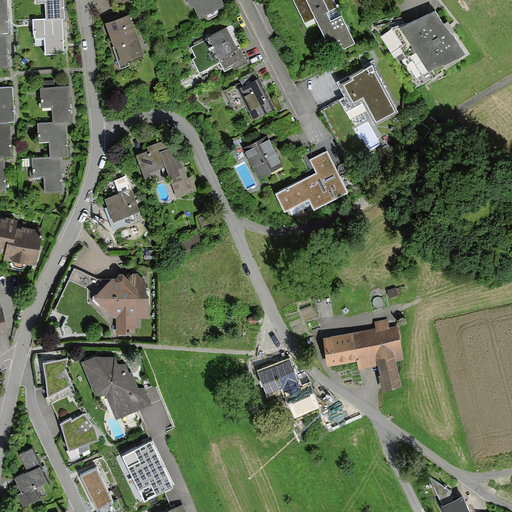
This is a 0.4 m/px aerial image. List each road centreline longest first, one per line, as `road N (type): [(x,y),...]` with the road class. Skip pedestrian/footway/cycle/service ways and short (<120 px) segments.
road 1 (residential): [(230,223),(272,231),(387,188),(444,114),(511,77)]
road 2 (residential): [(389,425),(325,382),(284,336),(230,223)]
road 3 (residential): [(99,135),(95,173),(18,359)]
road 4 (residential): [(230,223),(192,134),(178,121),(145,114),(99,135)]
road 5 (residential): [(81,511),(18,359)]
road 6 (residential): [(245,0),(314,135)]
road 7 (residential): [(83,0),(99,135)]
